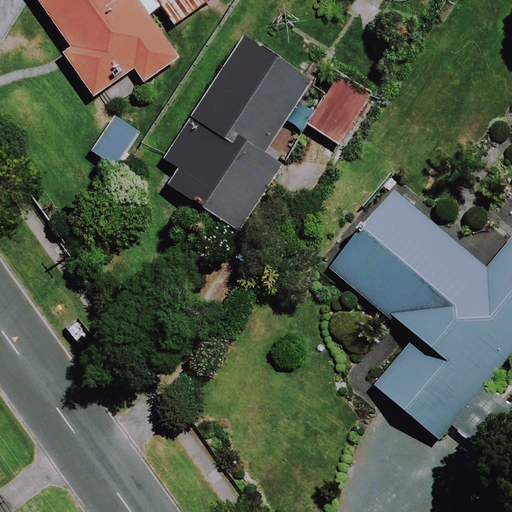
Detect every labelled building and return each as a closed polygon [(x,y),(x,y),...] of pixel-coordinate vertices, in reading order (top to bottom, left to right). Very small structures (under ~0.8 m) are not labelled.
[(165,15),(175,29),(215,0),(214,0),(37,0),(74,51),(64,58),(94,100),(130,74),(140,89),(182,59),(165,36),(155,22),(165,15)] [(241,46),(168,164),(179,171),(168,189),(238,233),(284,161),(268,151),(308,88),(241,46)] [(372,100),(341,76),(304,124),(335,148),(372,100)] [(511,241),(486,272),(395,196),(332,271),(416,342),(375,391),(436,442),(511,351),(511,241)] [(81,254),(49,222),(31,240),(63,272),(81,254)]
